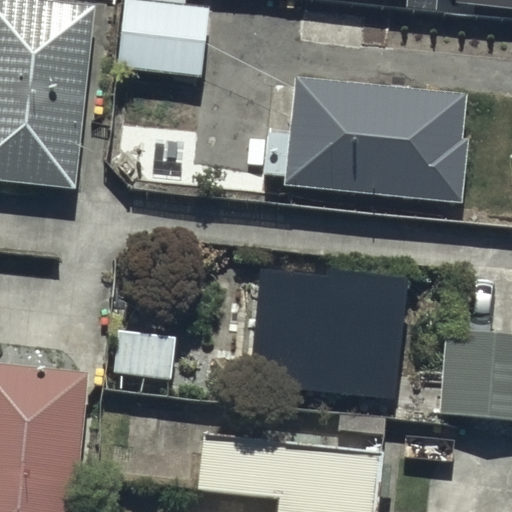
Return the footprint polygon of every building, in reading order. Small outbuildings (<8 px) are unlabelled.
[(96,1),(88,0),(0,0),(0,179),(79,187),(96,1)] [(171,0),(126,0),(120,68),(206,76),(213,4),(171,0)] [(511,0),(454,0),(454,2),(511,9),(511,0)] [(252,58),(216,54),(214,82),(200,81),(196,135),(208,136),(207,154),(243,158),(252,58)] [(296,80),(292,134),(267,132),(264,173),(289,175),(289,186),(469,199),(473,138),(467,137),(470,92),(296,80)] [(265,267),(252,383),(398,401),(413,275),(331,266),(330,275),(265,267)] [(511,332),(446,329),(441,414),(511,418),(511,332)] [(174,376),(177,336),(118,332),(115,372),(174,376)] [(76,511),(89,369),(0,360),(0,511),(76,511)] [(383,511),(389,453),(202,435),(197,489),(282,497),(280,511),(383,511)]
